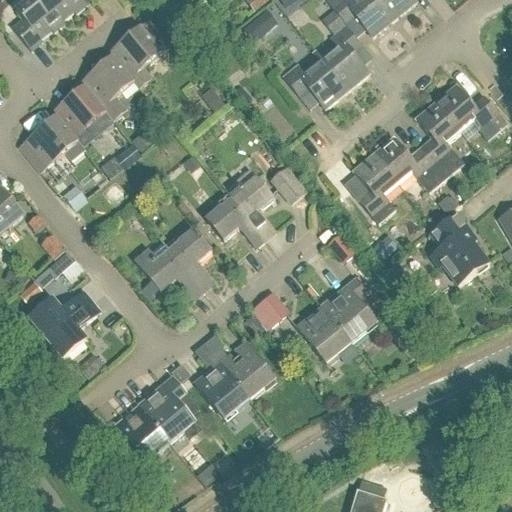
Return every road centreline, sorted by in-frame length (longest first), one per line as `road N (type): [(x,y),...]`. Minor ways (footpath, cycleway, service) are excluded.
road 1 (tertiary): [(224,511),(278,472),(511,359)]
road 2 (residential): [(158,344),(1,147)]
road 3 (residential): [(158,344),(188,347),(312,244)]
road 4 (residential): [(329,160),(391,111),(409,76),(454,36)]
